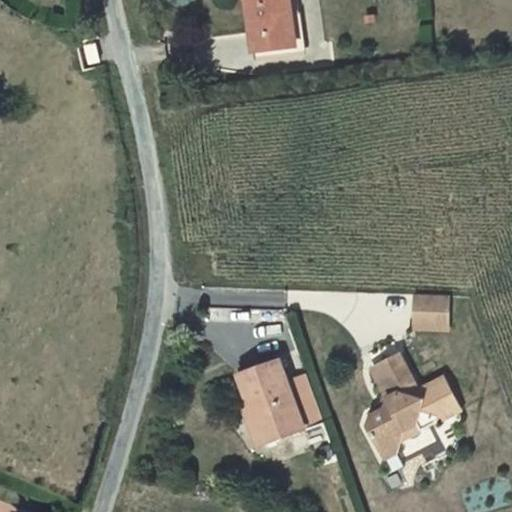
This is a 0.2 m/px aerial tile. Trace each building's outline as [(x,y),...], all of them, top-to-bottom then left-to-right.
[(291,44),(285,0),(243,0),(251,50),(291,44)] [(444,324),(446,292),(415,290),(413,323),(444,324)] [(263,432),(303,420),(287,375),(279,352),(241,365),(263,432)] [(427,387),(418,384),(403,352),(373,366),(388,398),(385,408),(372,412),(368,424),(384,456),(395,451),(408,428),(416,424),(418,415),(434,418),(441,420),(460,411),(444,378),(427,387)] [(303,420),(322,412),(307,368),(287,375),(303,420)] [(309,437),(328,430),(322,412),(303,420),(309,437)] [(434,418),(418,415),(416,424),(419,430),(432,425),(434,418)]
